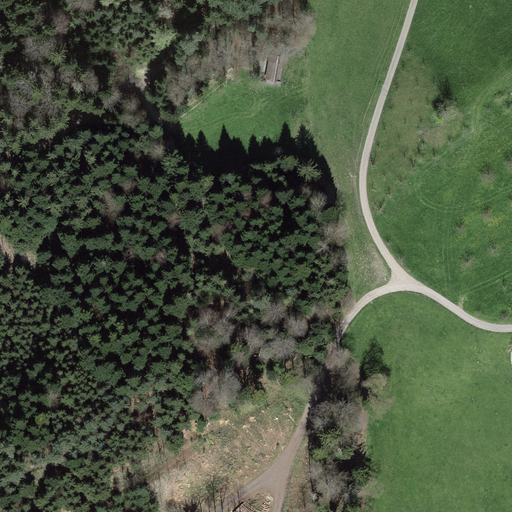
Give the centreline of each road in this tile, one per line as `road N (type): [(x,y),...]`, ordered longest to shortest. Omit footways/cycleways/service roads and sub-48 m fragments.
road 1 (track): [(262,0),(0,175)]
road 2 (unclassified): [(407,281),(367,298),(344,321),(285,462),(221,511)]
road 3 (unclassified): [(414,0),(369,132),(362,179),(378,238),(407,281)]
road 4 (track): [(130,83),(179,207)]
